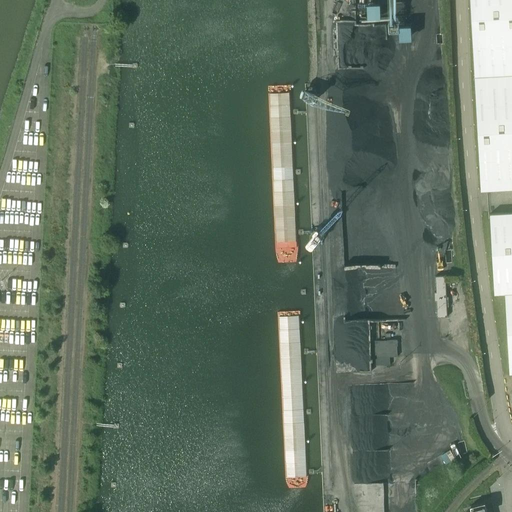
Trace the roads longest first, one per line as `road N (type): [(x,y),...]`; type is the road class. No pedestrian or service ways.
road 1 (unclassified): [(511,453),(500,421),(470,200),(462,0)]
road 2 (unknown): [(440,352),(431,270),(399,193),(393,126),(397,90),(429,0)]
